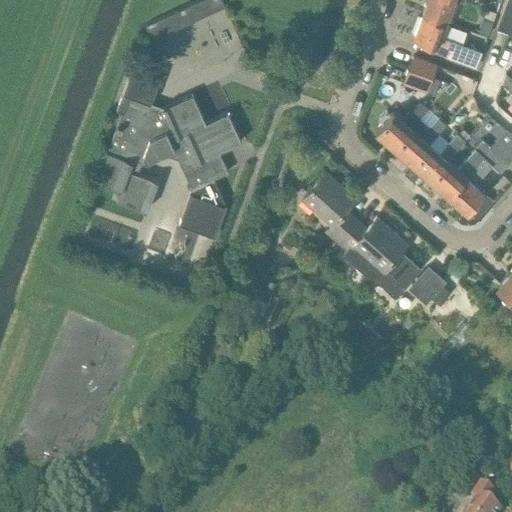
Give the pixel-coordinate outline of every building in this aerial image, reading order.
[(221,0),(204,0),(211,12),(224,6),(221,0)] [(445,22),(452,0),(426,0),(422,13),(445,22)] [(507,33),(511,20),(511,8),(504,6),(496,29),(507,33)] [(440,35),(445,22),(422,13),(413,38),(437,46),(449,50),(453,40),(440,35)] [(488,36),(493,22),(482,18),(477,32),(488,36)] [(159,19),(145,25),(151,40),(165,33),(159,19)] [(408,67),(431,76),(436,65),(412,56),(408,67)] [(163,107),(150,103),(160,75),(132,64),(116,109),(121,112),(107,151),(101,149),(90,179),(119,190),(116,199),(146,210),(157,180),(137,172),(140,165),(163,154),(177,159),(190,186),(178,221),(214,234),(226,201),(224,201),(213,178),(228,172),(218,152),(240,141),(227,112),(205,122),(192,94),(163,107)] [(427,88),(431,76),(408,67),(404,79),(427,88)] [(511,93),(511,79),(505,73),(502,84),(511,93)] [(427,88),(426,91),(434,94),(440,79),(431,76),(427,88)] [(394,148),(411,127),(428,108),(420,101),(403,120),(392,111),(375,131),(394,148)] [(412,164),(429,143),(446,124),(438,117),(421,136),(411,127),(394,148),(412,164)] [(498,138),(511,149),(511,133),(506,129),(498,138)] [(509,163),(511,159),(511,149),(498,138),(490,147),(509,163)] [(448,195),(490,147),(482,140),(465,159),(457,168),(447,159),(429,179),(448,195)] [(429,179),(447,159),(429,143),(412,164),(429,179)] [(500,173),(509,163),(490,147),(448,195),(466,212),(484,191),(475,183),(491,165),(500,173)] [(325,170),(301,197),(330,222),(324,230),(336,240),(353,221),(342,212),(356,197),(325,170)] [(353,221),(336,240),(346,249),(342,254),(373,282),(375,280),(384,270),(403,287),(421,267),(401,249),(407,243),(376,215),(363,230),(353,221)] [(511,267),(499,283),(511,294),(511,267)] [(440,286),(431,296),(437,302),(446,291),(440,286)] [(367,332),(356,344),(364,352),(375,340),(367,332)] [(453,415),(445,422),(456,434),(464,426),(453,415)] [(499,511),(500,511),(488,503),(493,495),(478,485),(469,497),(475,501),(467,511),(499,511)]
